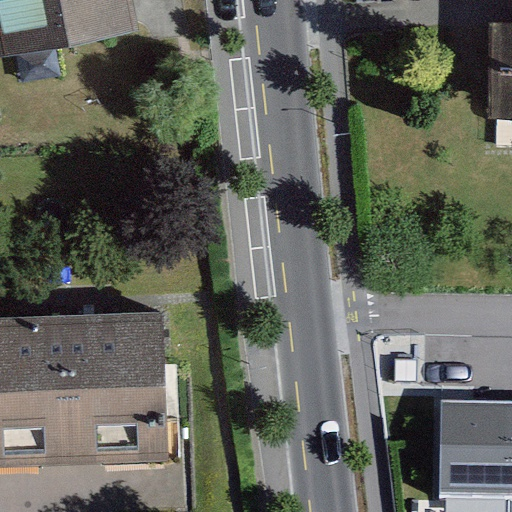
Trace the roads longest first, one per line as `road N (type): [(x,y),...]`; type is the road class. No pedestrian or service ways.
road 1 (unclassified): [(306,315),(278,0)]
road 2 (residential): [(306,315),(511,317)]
road 3 (unclassified): [(329,511),(306,315)]
road 4 (unknown): [(0,493),(170,486)]
